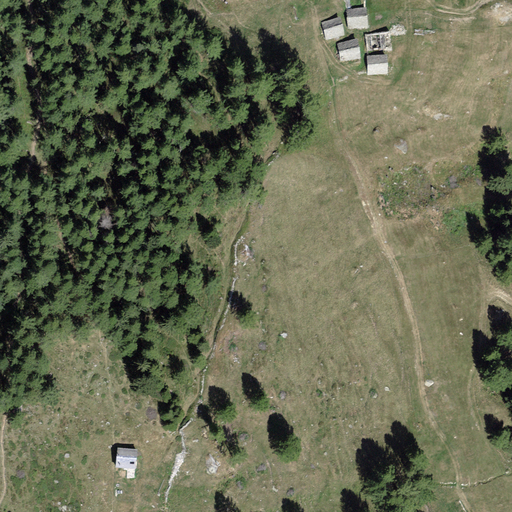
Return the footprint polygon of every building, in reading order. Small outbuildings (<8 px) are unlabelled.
[(364,10),(347,11),(348,28),(365,27),(364,10)] [(338,20),(323,24),(327,39),(343,35),(338,20)] [(355,41),(338,45),(342,61),(358,57),(355,41)] [(385,57),(368,58),(368,74),(386,73),(385,57)] [(140,449),(115,446),(112,468),(137,471),(140,449)]
